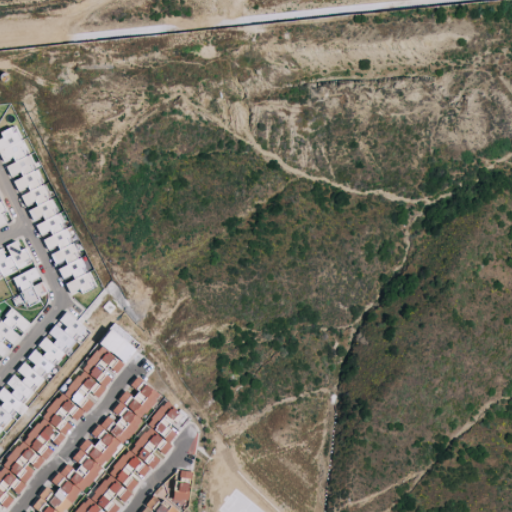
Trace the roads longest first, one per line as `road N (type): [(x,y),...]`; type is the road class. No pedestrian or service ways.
road 1 (track): [(0,44),(440,0)]
road 2 (residential): [(0,177),(57,295)]
